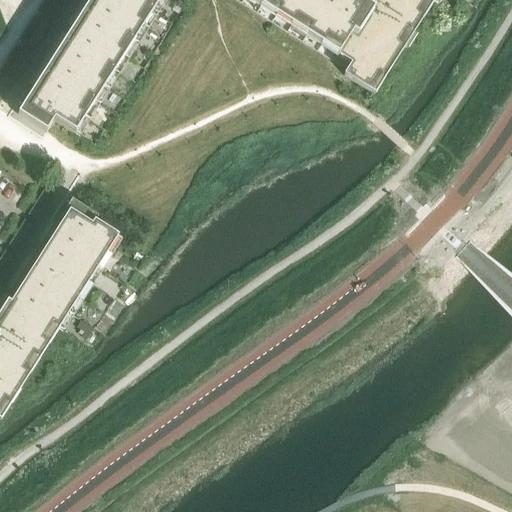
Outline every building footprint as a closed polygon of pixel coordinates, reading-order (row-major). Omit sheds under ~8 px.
[(99,0),(29,110),(26,108),(23,113),(26,115),(49,130),(54,121),(75,135),(161,0),(99,0)] [(344,77),(374,96),(435,0),(373,0),(367,10),(357,4),(355,8),(341,0),(244,0),(336,58),(337,59),(338,57),(351,66),(344,77)] [(61,7),(53,2),(45,14),(53,19),(61,7)] [(34,32),(42,37),(50,24),(42,19),(34,32)] [(42,37),(34,32),(26,44),(34,50),(42,37)] [(15,62),(23,67),(31,55),(23,49),(15,62)] [(23,67),(15,62),(7,75),(15,80),(23,67)] [(15,80),(7,75),(0,85),(0,88),(7,92),(15,80)] [(37,203),(45,208),(53,196),(45,191),(37,203)] [(45,208),(37,203),(29,216),(37,221),(45,208)] [(0,421),(1,422),(69,314),(118,238),(95,223),(94,223),(90,220),(91,220),(74,209),(74,210),(71,208),(68,213),(71,214),(0,324),(0,421)] [(17,233),(25,239),(33,226),(25,221),(17,233)] [(25,239),(17,233),(9,246),(17,251),(25,239)] [(0,260),(0,265),(6,269),(14,256),(6,251),(0,260)] [(81,322),(77,328),(85,333),(90,336),(94,330),(81,322)]
